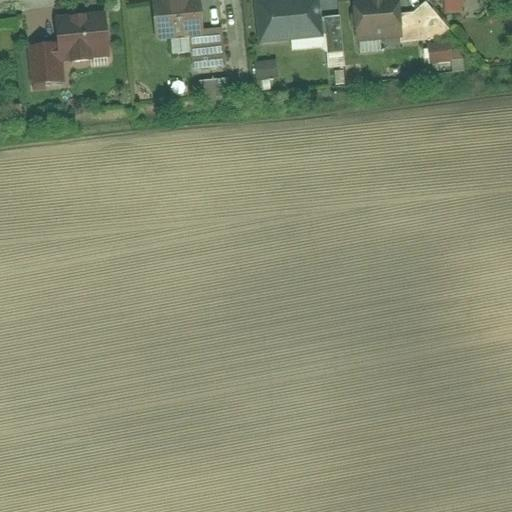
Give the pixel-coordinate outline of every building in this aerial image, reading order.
[(204,0),(155,0),(158,40),(207,37),(204,0)] [(322,0),(264,0),(258,1),(263,44),(327,37),(322,0)] [(401,0),(355,0),(360,44),(406,40),(401,0)] [(109,14),(59,19),(64,64),(113,58),(109,14)] [(426,47),(426,66),(450,66),(450,47),(426,47)] [(275,82),(276,64),(254,64),(254,82),(275,82)] [(226,82),(197,84),(198,102),(227,100),(226,82)]
